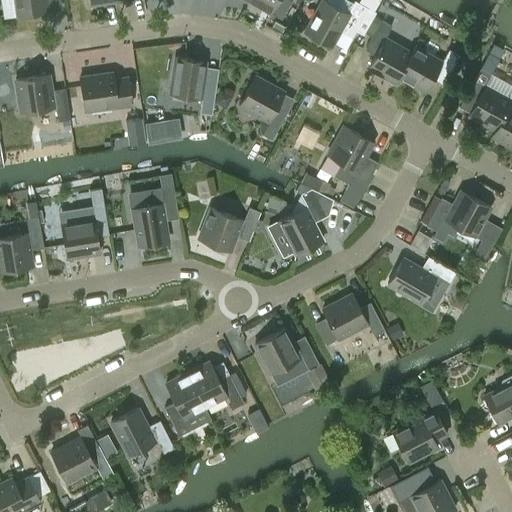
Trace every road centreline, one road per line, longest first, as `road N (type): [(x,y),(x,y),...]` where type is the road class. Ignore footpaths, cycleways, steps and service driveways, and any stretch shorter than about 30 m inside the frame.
road 1 (residential): [(427,140),(248,37),(211,26),(0,52)]
road 2 (residential): [(0,400),(25,425),(262,304)]
road 3 (residential): [(262,304),(202,278),(158,277),(0,305)]
road 4 (residential): [(262,304),(355,256),(383,226),(427,140)]
